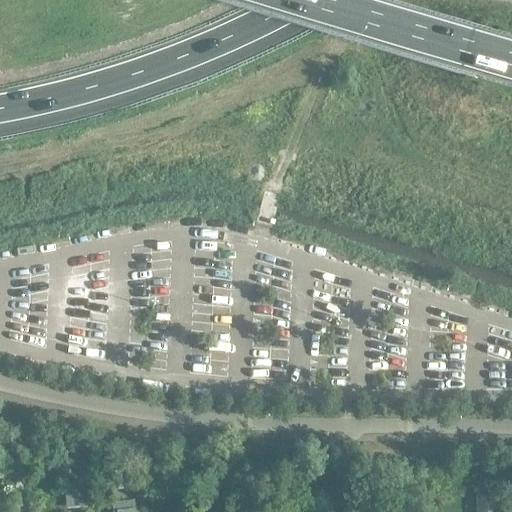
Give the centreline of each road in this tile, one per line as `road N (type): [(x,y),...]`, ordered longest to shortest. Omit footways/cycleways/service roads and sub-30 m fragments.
road 1 (unclassified): [(511,430),(135,412),(0,383)]
road 2 (motorway): [(0,109),(157,68),(299,0)]
road 3 (motorway): [(308,0),(511,60)]
